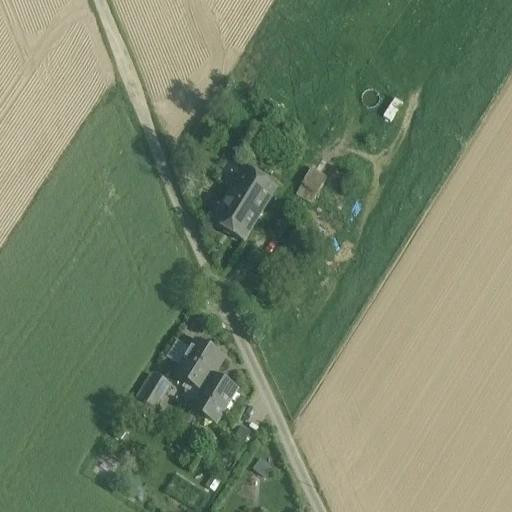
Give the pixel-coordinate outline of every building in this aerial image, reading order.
[(277,189),(245,169),(234,188),(266,208),(277,189)] [(311,171),(296,196),(312,205),(327,181),(311,171)] [(266,208),(234,188),(212,224),(244,244),(266,208)] [(292,235),(278,259),(296,270),(310,246),(292,235)] [(202,395),(213,378),(225,360),(197,342),(191,352),(180,369),(175,378),(202,395)] [(180,369),(191,352),(178,344),(167,361),(180,369)] [(170,387),(155,378),(140,402),(155,411),(170,387)] [(213,378),(202,395),(193,410),(216,425),(236,392),(213,378)]
